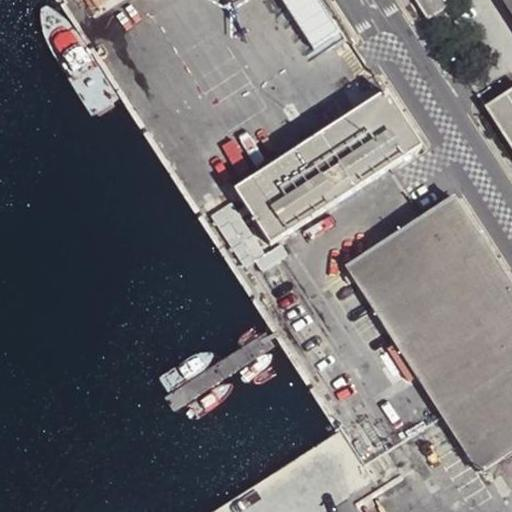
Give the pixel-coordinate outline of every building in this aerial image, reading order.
[(87,0),(95,13),(115,0),(114,0),(87,0)] [(319,0),(283,0),(314,49),(341,33),(319,0)] [(415,0),(429,22),(431,21),(436,28),(447,21),(442,14),(463,0),(415,0)] [(511,93),(486,110),(511,150),(511,93)] [(420,151),(385,96),(233,193),(269,248),(420,151)] [(511,455),(511,293),(453,201),(344,271),(442,417),(478,476),(511,455)] [(265,256),(232,206),(210,220),(243,271),(255,264),(265,256)] [(289,258),(282,247),(265,256),(255,264),(261,275),(289,258)]
